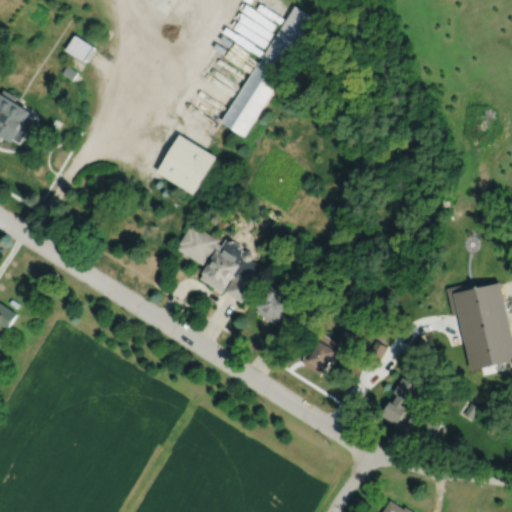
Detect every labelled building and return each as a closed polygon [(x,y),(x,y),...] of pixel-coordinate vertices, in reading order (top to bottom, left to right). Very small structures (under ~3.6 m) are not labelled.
[(146,0),(168,12),(167,13),(199,32),(211,13),(189,1),(189,0),(146,0)] [(214,63),(245,81),(280,21),(249,3),(214,63)] [(220,122),(243,138),(318,21),(294,6),(220,122)] [(65,50),(85,63),(95,48),(75,35),(65,50)] [(66,66),(61,73),(72,80),(77,73),(66,66)] [(3,91),(0,95),(0,143),(2,139),(11,145),(13,142),(20,147),(27,135),(26,134),(33,124),(31,120),(28,118),(30,113),(14,103),(17,99),(3,91)] [(157,173),(193,196),(217,158),(180,136),(157,173)] [(194,226),(191,230),(189,229),(179,245),(181,246),(178,251),(203,266),(209,256),(214,259),(218,252),(217,251),(220,247),(215,244),(217,241),(194,226)] [(214,259),(200,280),(221,294),(230,280),(231,281),(223,293),(240,303),(255,280),(251,277),(258,267),(250,261),(251,259),(250,254),(246,252),(243,253),(241,251),(240,248),(232,242),(230,241),(228,243),(224,241),(220,247),(217,251),(218,252),(214,259)] [(318,261),(309,274),(320,281),(328,267),(318,261)] [(273,283),(267,292),(266,291),(255,310),(274,322),(276,318),(277,318),(283,310),(296,319),(307,301),(296,295),(295,297),(286,291),(289,285),(281,280),(277,286),(273,283)] [(383,292),(377,300),(385,305),(390,297),(383,292)] [(0,299),(0,322),(9,328),(20,311),(0,299)] [(319,330),(302,357),(304,363),(320,373),(330,358),(332,359),(336,353),(338,354),(348,339),(338,333),(335,340),(319,330)] [(379,412),(396,423),(410,401),(415,404),(420,396),(416,393),(420,386),(402,375),(393,391),(397,393),(392,400),(388,398),(379,412)] [(471,401),(464,413),(472,418),(479,407),(471,401)] [(417,406),(405,424),(430,440),(441,422),(417,406)] [(390,498),(381,511),(416,511),(404,505),(403,507),(390,498)]
